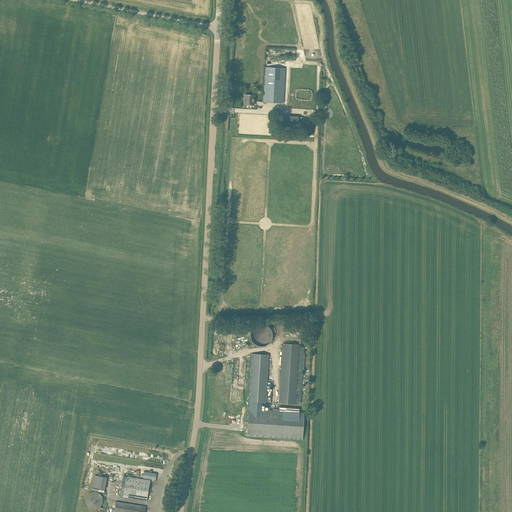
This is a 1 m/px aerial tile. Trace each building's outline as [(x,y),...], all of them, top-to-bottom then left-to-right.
[(265,67),(263,102),(283,103),(285,68),(265,67)] [(244,105),(252,105),(252,101),(255,101),(255,95),(244,94),(244,105)] [(298,127),(298,117),(282,116),(282,126),(298,127)] [(257,343),(258,346),(273,342),(269,325),(250,329),(253,343),(257,343)] [(282,344),(279,403),(287,404),(291,404),(296,404),(296,402),(301,403),(303,369),(304,369),(305,355),(304,355),(304,347),(300,347),(300,345),(282,344)] [(251,360),(249,401),(250,401),(254,402),(262,402),(266,402),(269,355),(257,354),(252,354),(251,360)] [(228,409),(229,405),(224,405),(224,402),(230,403),(230,400),(224,400),(224,399),(221,399),(221,408),(228,409)] [(248,424),(247,436),(303,439),(304,413),(300,412),(301,408),(291,408),(291,404),(287,404),(286,411),(291,411),(291,412),(262,410),(262,405),(262,402),(254,402),(250,401),(250,404),(250,409),(248,409),(248,422),(248,424)] [(143,472),(142,478),(154,480),(155,474),(143,472)] [(106,478),(95,476),(93,487),(104,490),(106,478)] [(120,496),(142,500),(147,501),(150,481),(123,476),(120,496)] [(85,501),(85,502),(86,504),(87,506),(88,507),(90,508),(92,509),(94,509),(96,509),(97,509),(99,508),(100,507),(101,505),(102,503),(103,501),(103,499),(102,497),(101,496),(100,494),(99,493),(97,492),(96,492),(94,492),(92,492),(90,493),(88,494),(87,495),(86,497),(85,499),(85,501)] [(144,511),(146,507),(116,502),(114,511),(144,511)]
